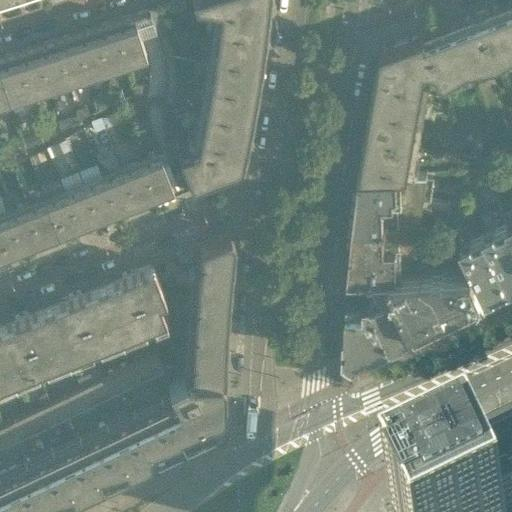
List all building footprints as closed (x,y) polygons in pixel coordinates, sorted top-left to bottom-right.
[(194,144),(177,151),(190,182),(236,164),(237,163),(238,163),(238,162),(239,161),(240,160),(247,123),(252,95),(261,38),(265,10),(265,0),(191,0),(192,2),(217,5),(214,32),(210,59),(206,86),(201,113),(194,144)] [(329,13),(330,0),(320,0),(319,12),(320,12),(329,13)] [(511,0),(507,0),(384,47),(383,48),(382,49),(381,50),(381,51),(360,171),(408,169),(427,64),(437,65),(442,79),(469,63),(499,57),(511,49),(511,0)] [(0,69),(8,94),(144,50),(170,43),(162,18),(153,21),(149,7),(0,55),(0,69)] [(174,91),(175,81),(174,66),(174,63),(173,58),(172,53),(171,48),(170,43),(144,50),(146,57),(147,63),(148,67),(148,75),(148,79),(148,81),(148,86),(147,93),(152,93),(151,100),(150,109),(151,111),(151,112),(152,116),(152,119),(153,121),(154,125),(166,155),(177,151),(165,120),(163,112),(163,100),(172,102),(174,91)] [(133,90),(146,92),(147,84),(134,82),(133,90)] [(123,96),(121,88),(109,92),(110,100),(123,96)] [(110,101),(110,100),(109,92),(93,98),(94,108),(110,101)] [(91,111),(88,103),(76,107),(79,115),(91,111)] [(134,111),(131,104),(121,108),(123,115),(134,111)] [(122,115),(119,107),(107,112),(111,120),(122,115)] [(73,122),(70,114),(58,118),(61,126),(73,122)] [(100,115),(90,119),(90,121),(94,130),(104,126),(100,116),(100,115)] [(52,124),(40,128),(43,136),(55,132),(52,124)] [(39,130),(21,136),(25,146),(32,144),(42,141),(42,139),(39,130)] [(55,142),(49,144),(50,145),(54,155),(69,148),(65,138),(55,142)] [(50,155),(47,147),(37,151),(40,159),(50,155)] [(59,234),(174,188),(190,182),(177,151),(166,155),(172,168),(167,170),(159,151),(44,197),(59,234)] [(422,223),(427,168),(408,169),(360,171),(354,219),(353,225),(422,223)] [(0,256),(59,234),(44,197),(0,214),(0,256)] [(511,280),(511,226),(508,218),(484,229),(510,282),(511,280)] [(417,269),(422,223),(353,225),(349,273),(375,272),(376,272),(389,271),(417,269)] [(510,282),(484,229),(461,241),(473,265),(487,293),(510,282)] [(0,511),(27,511),(187,436),(219,421),(221,420),(222,418),(222,417),(222,416),(222,375),(223,348),(224,320),(226,292),(229,265),(232,237),(232,236),(231,235),(231,234),(230,232),(229,232),(228,231),(227,231),(225,232),(174,252),(177,259),(196,261),(194,289),(192,318),(190,345),(190,374),(184,373),(170,380),(163,365),(157,351),(156,350),(0,423),(0,511)] [(121,273),(100,281),(119,330),(164,312),(158,296),(164,293),(151,261),(121,273)] [(417,269),(389,271),(396,286),(395,287),(414,328),(487,293),(473,265),(417,269)] [(396,286),(389,271),(376,272),(381,284),(373,292),(371,296),(391,339),(414,328),(395,287),(396,286)] [(100,281),(79,289),(47,302),(66,351),(119,330),(100,281)] [(391,339),(371,296),(347,298),(345,354),(352,358),(391,339)] [(47,302),(14,315),(0,320),(0,340),(12,372),(38,362),(66,351),(47,302)] [(162,334),(161,346),(171,346),(171,335),(162,334)] [(0,340),(0,376),(12,372),(0,340)] [(168,346),(157,351),(163,365),(174,360),(168,346)] [(500,511),(511,506),(511,435),(469,456),(467,452),(466,450),(465,449),(464,448),(463,447),(460,446),(457,445),(455,444),(452,444),(451,444),(449,445),(448,445),(445,446),(444,447),(441,449),(440,450),(439,453),(438,454),(437,455),(437,457),(437,458),(436,460),(437,464),(438,468),(443,479),(389,504),(392,511),(500,511)]
